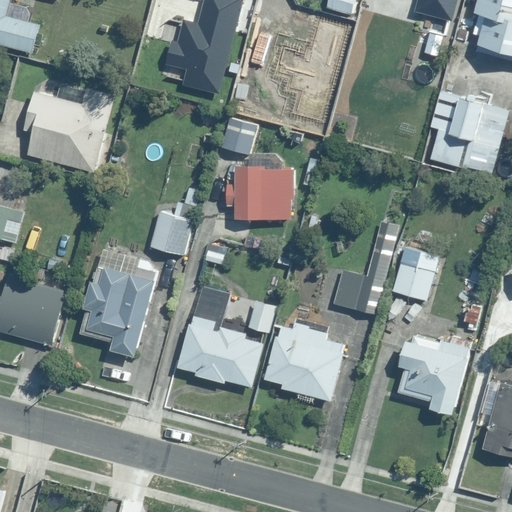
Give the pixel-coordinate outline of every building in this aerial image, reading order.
[(0,0),(0,44),(36,53),(42,23),(12,16),(15,0),(0,0)] [(252,0),(226,0),(223,14),(238,18),(241,6),(251,8),(252,0)] [(482,36),(478,50),(511,58),(511,0),(481,0),(478,14),(480,14),(475,35),(482,36)] [(360,9),(347,57),(391,68),(400,36),(405,37),(409,22),(360,9)] [(426,58),(422,73),(443,78),(447,63),(426,58)] [(118,94),(50,78),(35,92),(26,131),(33,133),(28,156),(100,172),(118,94)] [(498,177),(511,114),(511,109),(488,103),(489,98),(473,94),(472,97),(445,90),(437,126),(431,125),(423,160),(498,177)] [(237,206),(237,219),(297,219),(297,167),(285,167),(284,159),(268,159),(268,166),(239,166),(239,185),(230,185),(230,206),(237,206)] [(0,239),(20,245),(27,219),(11,215),(13,208),(0,204),(0,239)] [(197,223),(164,213),(153,246),(187,256),(197,223)] [(344,269),(335,302),(380,315),(405,226),(383,220),(367,276),(344,269)] [(406,257),(394,290),(433,304),(444,271),(406,257)] [(135,360),(159,285),(102,266),(97,281),(93,280),(83,309),(87,310),(81,333),(115,344),(112,352),(135,360)] [(12,274),(0,312),(0,330),(53,348),(70,292),(12,274)] [(206,286),(197,316),(196,324),(191,323),(180,369),(198,373),(198,376),(228,383),(228,381),(255,387),(268,332),(275,333),(282,305),(256,299),(250,324),(228,318),(234,294),(206,286)] [(296,330),(283,326),(269,379),(286,384),(284,389),(334,402),(350,343),(331,339),(334,327),(300,317),(296,330)] [(401,367),(407,369),(401,393),(436,402),(434,410),(456,416),(476,342),(455,337),(453,344),(418,334),(416,342),(408,340),(401,367)] [(511,386),(503,384),(485,450),(511,457),(511,386)] [(0,489),(0,511),(3,511),(9,492),(0,489)]
